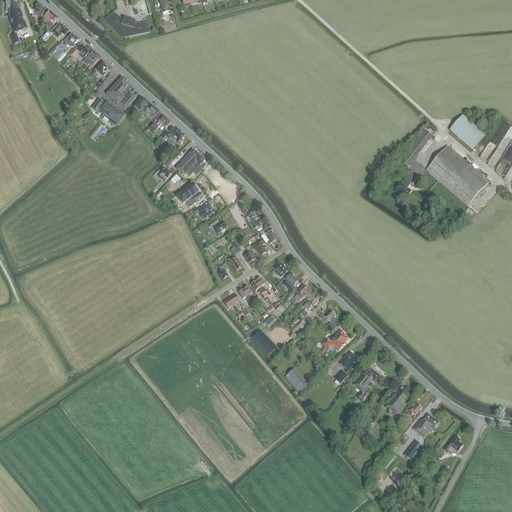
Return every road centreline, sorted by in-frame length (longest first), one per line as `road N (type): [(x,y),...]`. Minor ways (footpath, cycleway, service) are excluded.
road 1 (tertiary): [(288,247),(253,193),(43,0)]
road 2 (tertiary): [(479,419),(434,391),(288,247)]
road 3 (track): [(215,295),(0,436)]
